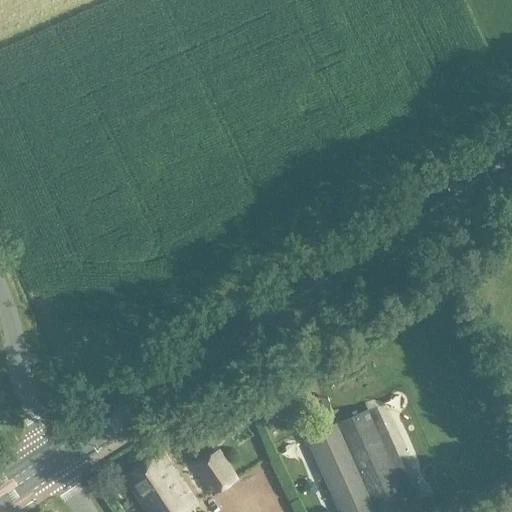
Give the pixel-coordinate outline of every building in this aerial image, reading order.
[(421,316),(401,329),(410,342),(430,329),(421,316)] [(376,405),(338,422),(377,511),(392,511),(419,500),(376,405)] [(377,511),(338,422),(308,436),(341,511),(377,511)] [(234,479),(216,452),(193,468),(211,494),(234,479)] [(184,511),(196,504),(162,453),(125,478),(147,511),(184,511)]
